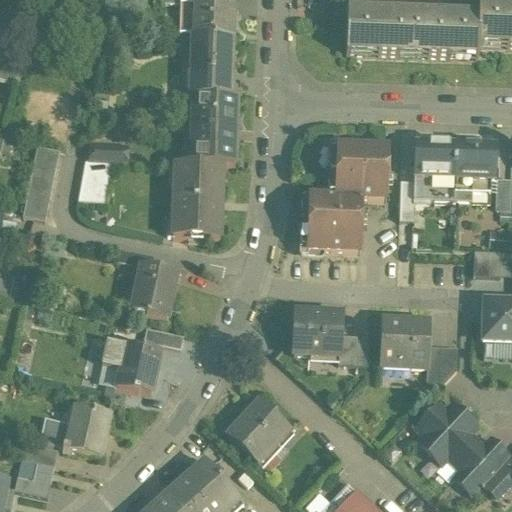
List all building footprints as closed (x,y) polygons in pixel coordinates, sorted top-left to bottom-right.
[(190,0),(160,0),(161,9),(182,9),(190,9),(190,0)] [(190,9),(182,9),(181,40),(193,40),(194,40),(195,9),(190,9)] [(233,10),(195,9),(194,40),(232,41),(233,10)] [(479,21),(478,53),(511,53),(511,9),(479,9),(479,21)] [(410,63),(412,19),(347,17),(346,61),(410,63)] [(412,19),(410,63),(478,65),(478,53),(479,21),(412,19)] [(194,40),(193,40),(190,102),(193,102),(230,103),(232,41),(194,40)] [(230,103),(193,102),(191,170),(222,171),(234,172),(235,143),(236,143),(236,142),(235,142),(235,133),(236,133),(236,132),(235,132),(236,103),(230,103)] [(127,152),(91,150),(90,166),(111,167),(126,168),(127,152)] [(456,152),(415,151),(414,189),(414,206),(416,206),(416,201),(430,201),(430,207),(454,208),(455,192),(456,152)] [(59,156),(37,152),(22,222),(45,227),(59,156)] [(387,154),(337,152),(337,170),(333,173),(336,176),(336,180),(333,183),(336,186),(335,203),(361,205),(385,206),(386,193),(388,191),(388,180),(386,178),(387,154)] [(494,153),(456,152),(455,192),(472,192),(472,186),(493,187),(494,153)] [(90,166),(85,166),(85,167),(87,167),(86,179),(83,179),(83,180),(85,180),(108,182),(110,182),(111,167),(90,166)] [(191,170),(175,169),(173,244),(219,245),(220,214),(221,214),(222,203),(221,203),(222,171),(191,170)] [(108,182),(85,180),(84,192),(81,192),(81,193),(82,193),(105,194),(105,195),(107,195),(108,182)] [(510,187),(497,187),(496,216),(509,217),(510,187)] [(414,189),(400,189),(399,228),(415,229),(416,206),(414,206),(414,189)] [(472,192),(455,192),(454,208),(471,209),(472,192)] [(105,194),(82,193),(81,205),(78,205),(78,206),(105,208),(105,195),(105,194)] [(335,203),(309,202),(308,221),(305,224),(308,227),(308,231),(305,234),(308,237),(307,257),(359,259),(360,232),(362,230),(363,220),(361,218),(361,205),(335,203)] [(489,254),(511,254),(511,235),(489,236),(489,254)] [(154,262),(120,255),(117,268),(141,273),(141,271),(152,273),(154,262)] [(474,256),(474,278),(497,279),(498,257),(474,256)] [(152,273),(141,271),(141,273),(131,318),(146,321),(146,322),(167,327),(171,306),(165,305),(171,277),(152,273)] [(16,281),(0,277),(0,299),(11,302),(16,281)] [(511,307),(483,306),(483,307),(482,347),(511,348),(511,307)] [(341,322),(295,320),(293,362),(338,364),(339,364),(340,344),(341,322)] [(409,331),(382,330),(380,370),(408,371),(408,375),(427,376),(428,376),(429,353),(430,330),(409,329),(409,331)] [(182,342),(146,334),(143,348),(179,356),(182,342)] [(369,345),(340,344),(339,364),(338,364),(337,371),(367,373),(369,345)] [(159,358),(124,351),(115,394),(138,399),(138,397),(150,400),(159,358)] [(440,353),(429,353),(428,376),(427,376),(426,393),(438,394),(440,353)] [(457,354),(440,353),(438,394),(439,395),(456,376),(457,354)] [(288,435),(258,407),(226,441),(255,470),(288,435)] [(445,419),(438,413),(417,436),(424,442),(417,450),(440,471),(447,464),(461,477),(483,454),(468,441),(475,433),(452,412),(445,419)] [(109,422),(74,414),(71,432),(69,431),(69,433),(71,433),(67,456),(65,456),(65,457),(100,465),(109,422)] [(69,431),(48,427),(43,448),(41,448),(41,449),(63,454),(63,457),(65,457),(65,456),(67,456),(71,433),(69,433),(69,431)] [(461,477),(454,486),(471,502),(499,472),(508,462),(491,446),(483,454),(461,477)] [(57,456),(21,449),(18,465),(37,469),(54,473),(57,456)] [(511,458),(508,462),(499,472),(511,483),(511,458)] [(232,511),(238,507),(203,468),(154,511),(232,511)] [(50,490),(54,473),(37,469),(33,487),(50,490)] [(511,485),(511,483),(499,472),(471,502),(462,511),(463,511),(494,479),(507,491),(511,485)] [(33,487),(17,483),(14,497),(47,504),(50,490),(33,487)] [(0,511),(3,511),(9,490),(0,487),(0,511)] [(328,510),(326,511),(341,511),(356,496),(348,488),(328,510)] [(373,511),(356,496),(341,511),(373,511)] [(318,499),(306,511),(326,511),(328,510),(318,499)]
